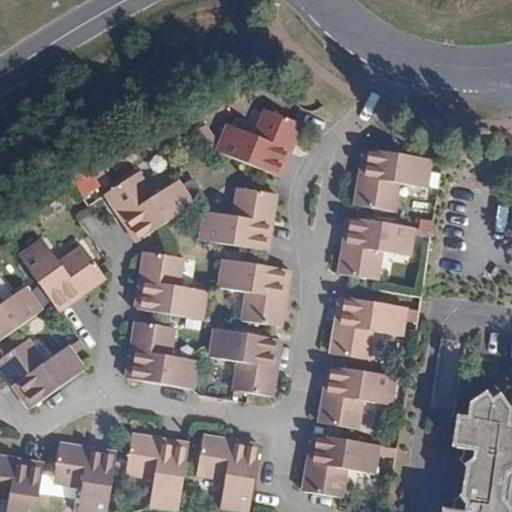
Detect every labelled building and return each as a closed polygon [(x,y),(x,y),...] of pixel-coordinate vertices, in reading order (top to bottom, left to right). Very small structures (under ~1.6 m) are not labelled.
[(302,125),(266,109),(255,136),(228,125),(218,151),(217,151),(280,177),(278,176),(288,152),(291,145),(293,145),(302,125)] [(427,189),(432,160),(365,149),(364,150),(367,151),(364,172),(361,184),(359,184),(356,206),(394,212),(398,184),(427,189)] [(195,205),(179,181),(154,197),(139,173),(106,194),(118,213),(121,211),(125,218),(139,240),(137,241),(138,242),(195,205)] [(277,194),(239,188),(234,217),(205,212),(201,241),(267,252),(268,251),(265,250),(270,223),(271,217),(273,217),(277,194)] [(340,275),(377,281),(382,252),(411,257),(416,228),(348,218),(348,219),(351,219),(347,240),(345,253),(343,252),(340,275)] [(43,239),(19,256),(59,311),(60,310),(59,308),(82,292),(86,288),(88,291),(106,277),(84,246),(60,263),(43,239)] [(136,310),(203,320),(207,292),(179,287),(184,259),(145,252),(141,275),(144,275),(143,282),(139,308),(137,308),(136,310)] [(290,270),(224,259),(224,260),(219,288),(248,293),(243,321),(281,327),(285,305),(282,305),(284,297),(288,272),(290,272),(290,271),(290,270)] [(4,270),(0,272),(0,300),(3,304),(20,292),(4,270)] [(0,341),(43,310),(27,287),(20,292),(3,304),(0,300),(0,341)] [(408,308),(341,298),(340,298),(340,299),(343,299),(339,320),(337,333),(335,333),(332,354),(370,361),(374,332),(404,337),(407,310),(408,308)] [(127,378),(194,390),(199,361),(170,357),(175,328),(136,322),(133,344),(135,345),(133,355),(130,378),(127,377),(127,378)] [(234,391),(272,397),(276,375),(273,375),(274,368),(279,341),(282,341),(282,340),(281,340),(215,329),(210,358),(239,362),(234,391)] [(30,408),(31,409),(85,370),(69,347),(69,346),(46,364),(28,340),(0,360),(0,366),(10,381),(12,379),(17,386),(32,407),(30,408)] [(392,407),(396,378),(329,366),(329,368),(331,368),(328,390),(326,401),(324,401),(320,424),(358,429),(363,401),(392,407)] [(441,511),(502,511),(503,509),(508,505),(504,500),(507,476),(511,473),(511,471),(509,468),(511,453),(511,424),(510,425),(511,414),(511,409),(501,394),(493,400),(488,392),(471,404),(468,418),(458,416),(453,448),(465,450),(463,456),(460,459),(467,468),(462,495),(455,500),(453,511),(442,509),(441,511)] [(179,511),(190,444),(188,444),(188,446),(165,443),(155,441),(155,439),(133,435),(127,473),(155,478),(150,506),(179,511)] [(376,474),(379,451),(380,446),(313,435),(313,436),(315,436),(312,458),(310,470),(308,470),(304,492),(342,498),(347,470),(376,474)] [(244,511),(249,511),(260,446),(259,446),(259,448),(235,444),(225,442),(226,440),(203,437),(198,475),(226,479),(221,508),(244,511)] [(78,511),(108,511),(116,463),(117,454),(116,453),(116,456),(93,452),(82,450),(83,448),(60,444),(54,483),(82,487),(78,511)] [(7,511),(36,511),(44,465),(44,464),(43,466),(22,463),(10,461),(10,459),(0,457),(0,496),(10,498),(7,511)]
